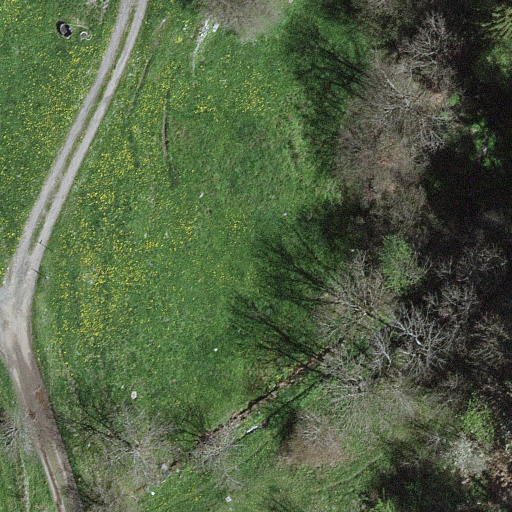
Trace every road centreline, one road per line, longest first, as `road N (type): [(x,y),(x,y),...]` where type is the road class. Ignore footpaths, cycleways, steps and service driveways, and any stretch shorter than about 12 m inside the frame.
road 1 (track): [(7,323),(130,0)]
road 2 (track): [(62,511),(0,317)]
